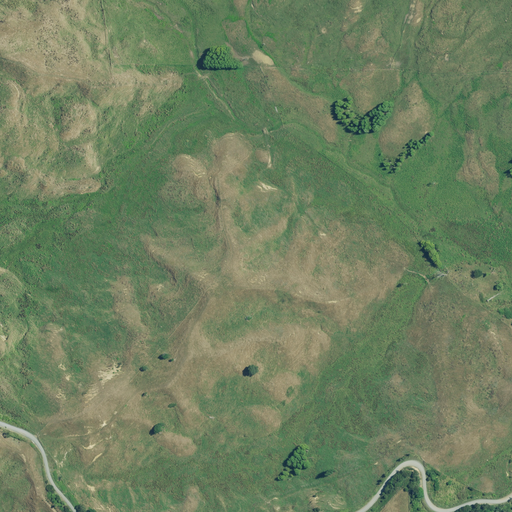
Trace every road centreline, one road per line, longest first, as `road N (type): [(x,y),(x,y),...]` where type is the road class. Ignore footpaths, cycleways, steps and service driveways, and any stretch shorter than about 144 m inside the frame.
road 1 (unclassified): [(511,495),(439,510),(427,501),(425,471),(413,463),(361,511)]
road 2 (unclassified): [(77,511),(53,482),(40,444),(0,423)]
